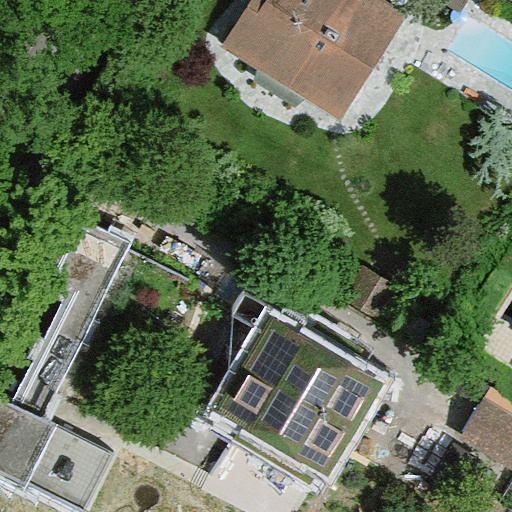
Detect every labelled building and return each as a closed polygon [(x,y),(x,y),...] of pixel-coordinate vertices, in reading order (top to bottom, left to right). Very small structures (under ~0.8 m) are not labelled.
[(400,17),(373,0),(258,0),(232,41),(342,110),(400,17)] [(35,274),(70,292),(102,228),(68,210),(35,274)] [(1,395),(0,397),(0,465),(14,472),(130,242),(102,228),(70,292),(15,401),(1,395)] [(367,276),(354,297),(395,323),(404,309),(388,299),(392,292),(367,276)] [(277,320),(230,401),(327,459),(375,378),(277,320)] [(511,462),(511,416),(486,400),(466,433),(511,462)] [(118,453),(62,425),(32,482),(88,511),(118,453)]
